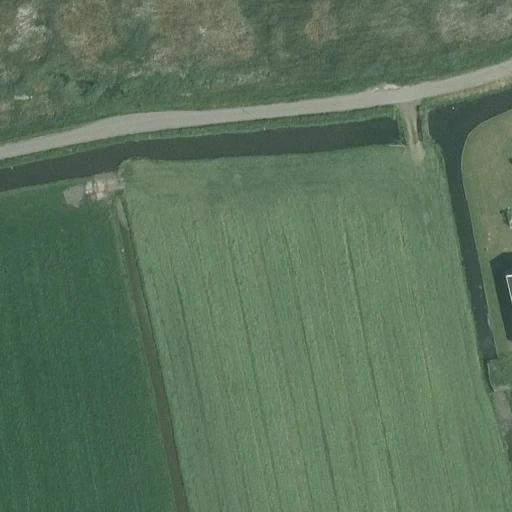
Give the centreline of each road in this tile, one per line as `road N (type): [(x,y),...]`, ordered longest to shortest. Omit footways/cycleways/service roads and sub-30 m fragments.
road 1 (residential): [(0,154),(168,122),(409,94),(511,68)]
road 2 (track): [(498,511),(409,94)]
